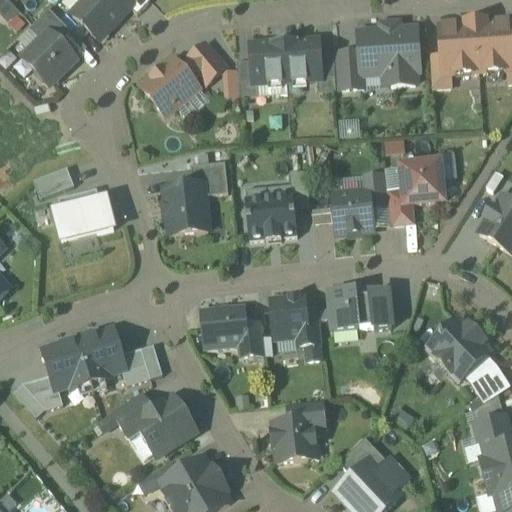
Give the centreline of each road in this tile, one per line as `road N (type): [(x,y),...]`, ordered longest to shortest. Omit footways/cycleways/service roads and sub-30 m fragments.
road 1 (residential): [(163,297),(113,136),(111,87),(142,46),(217,18),(511,3)]
road 2 (residential): [(163,297),(268,279),(434,270),(476,290),(511,330)]
road 3 (residential): [(284,511),(266,496),(182,350),(163,297)]
road 4 (residential): [(0,344),(163,297)]
road 5 (residential): [(85,511),(0,406)]
